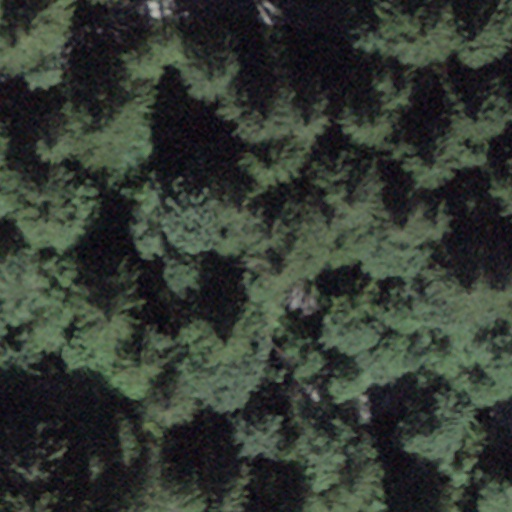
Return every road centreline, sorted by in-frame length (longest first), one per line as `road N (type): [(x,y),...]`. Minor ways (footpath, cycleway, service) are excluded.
road 1 (track): [(303,0),(511,44)]
road 2 (track): [(0,54),(151,0)]
